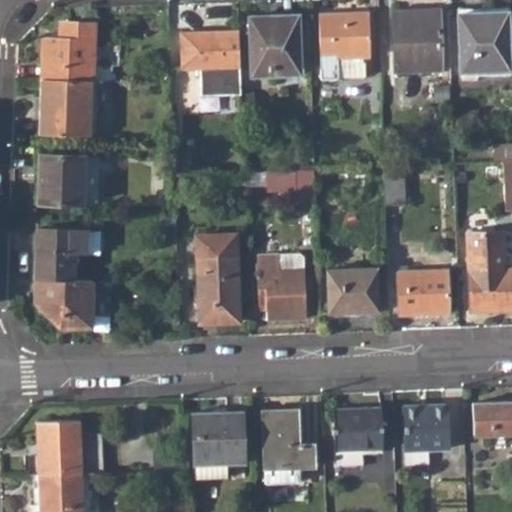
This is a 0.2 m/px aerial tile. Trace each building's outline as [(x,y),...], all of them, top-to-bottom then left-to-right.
[(393,13),(395,73),(439,72),(436,12),(393,13)] [(456,16),(459,75),(509,73),(506,14),(456,16)] [(319,16),(320,81),(364,79),(364,59),(369,59),(367,15),(319,16)] [(249,21),(250,73),(295,72),(292,20),(249,21)] [(43,42),(41,81),(90,81),(93,81),(94,27),(60,25),(59,42),(43,42)] [(238,33),(181,35),(182,75),(199,74),(200,103),(241,102),(240,73),(238,33)] [(93,81),(90,81),(41,81),(40,136),(88,138),(89,113),(100,113),(105,113),(106,81),(93,81)] [(100,113),(89,113),(88,138),(100,138),(100,113)] [(511,139),(492,140),(492,166),(504,165),(511,164),(511,139)] [(37,204),(82,205),(83,158),(39,156),(37,204)] [(383,169),(385,207),(405,206),(403,169),(383,169)] [(313,173),(290,173),(272,174),(272,189),(287,189),(287,198),(314,196),(313,173)] [(158,218),(159,241),(176,240),(175,219),(158,218)] [(199,228),(200,323),(239,322),(236,228),(199,228)] [(34,280),(72,281),(73,254),(98,255),(99,233),(36,230),(34,280)] [(468,233),(472,313),(511,312),(511,267),(503,268),(502,250),(506,245),(505,238),(502,232),(468,233)] [(176,248),(176,240),(159,241),(159,248),(176,248)] [(306,319),(303,270),(279,271),(278,250),(259,250),(259,307),(268,307),(268,321),(306,319)] [(327,271),(328,314),(377,312),(375,269),(327,271)] [(398,273),(400,316),(449,314),(447,271),(398,273)] [(59,327),(90,328),(92,282),(72,281),(34,280),(33,302),(59,327)] [(511,403),(474,404),(475,437),(511,435),(511,403)] [(404,409),(405,454),(429,453),(449,453),(448,408),(404,409)] [(334,412),(336,473),(364,472),(364,455),(384,454),(383,411),(334,412)] [(263,413),(266,470),(300,469),(315,468),(314,445),(304,445),(303,412),(263,413)] [(193,416),(196,480),(227,479),(227,465),(244,465),(242,414),(193,416)] [(38,422),(40,476),(83,474),(80,422),(38,422)] [(98,468),(101,442),(87,441),(85,467),(98,468)] [(429,468),(429,453),(405,454),(406,469),(429,468)] [(301,484),(300,469),(266,470),(266,485),(301,484)] [(40,476),(41,511),(94,511),(95,510),(85,511),(83,474),(40,476)]
